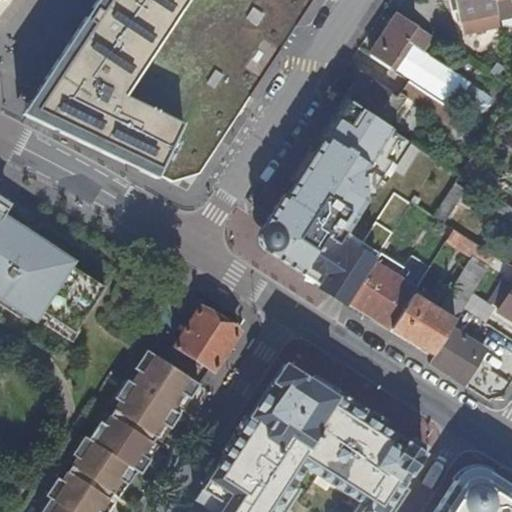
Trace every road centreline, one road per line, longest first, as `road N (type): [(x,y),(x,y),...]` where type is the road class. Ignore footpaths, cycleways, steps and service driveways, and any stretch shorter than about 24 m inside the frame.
road 1 (residential): [(192,248),(357,0)]
road 2 (residential): [(289,310),(158,511)]
road 3 (secondary): [(0,136),(192,248)]
road 4 (secondary): [(289,310),(472,426)]
